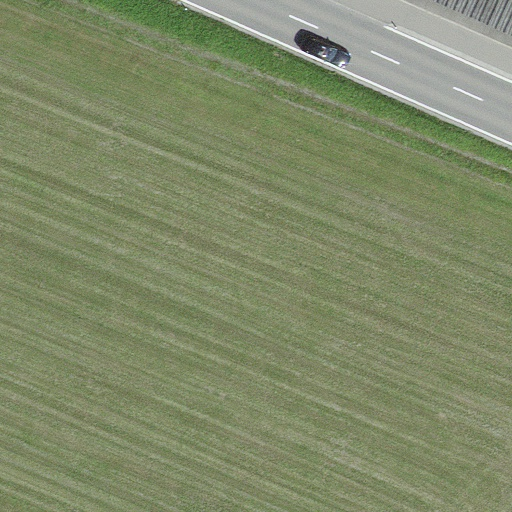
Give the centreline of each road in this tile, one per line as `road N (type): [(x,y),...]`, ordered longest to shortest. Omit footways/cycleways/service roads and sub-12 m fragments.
road 1 (track): [(511,189),(20,0)]
road 2 (secondary): [(511,114),(248,0)]
